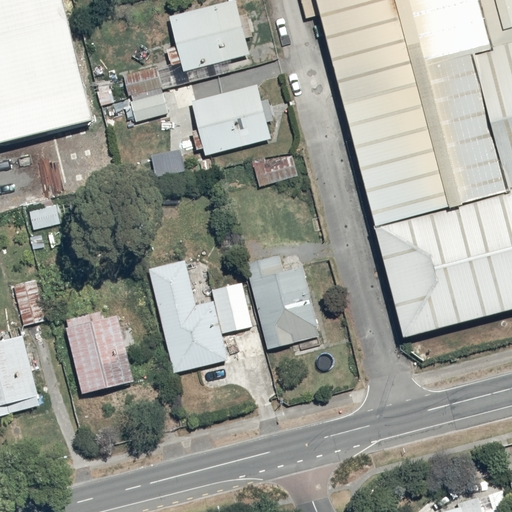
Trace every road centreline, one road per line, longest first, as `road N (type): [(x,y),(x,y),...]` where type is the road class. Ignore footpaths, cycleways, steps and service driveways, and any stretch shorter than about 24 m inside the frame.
road 1 (tertiary): [(296,446),(43,511)]
road 2 (tertiary): [(511,390),(296,446)]
